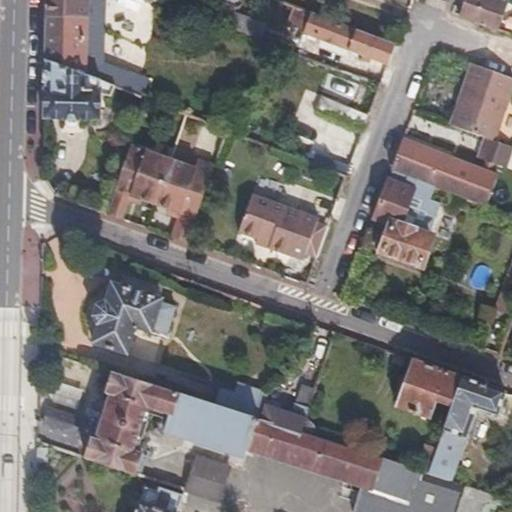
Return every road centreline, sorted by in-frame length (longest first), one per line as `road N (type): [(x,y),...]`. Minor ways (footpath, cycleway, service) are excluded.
road 1 (residential): [(319,311),(11,204)]
road 2 (residential): [(319,311),(427,26)]
road 3 (residential): [(15,0),(11,204)]
road 4 (residential): [(511,377),(319,311)]
road 5 (residential): [(11,204),(9,366)]
road 6 (residential): [(9,366),(6,511)]
